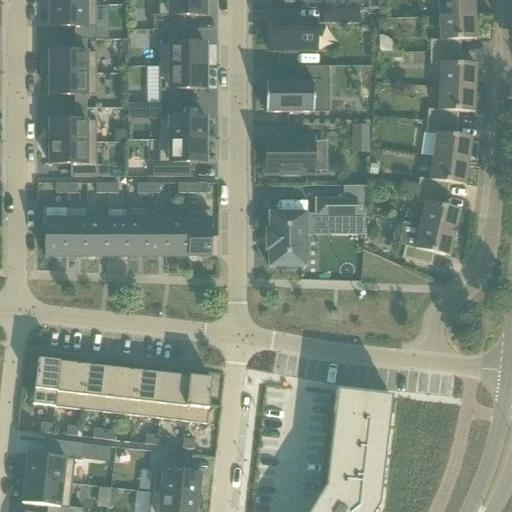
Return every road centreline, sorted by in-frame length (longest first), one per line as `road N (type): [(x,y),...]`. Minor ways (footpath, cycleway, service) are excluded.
road 1 (residential): [(510,0),(490,248),(436,315),(435,362)]
road 2 (residential): [(236,337),(236,0)]
road 3 (residential): [(18,0),(17,309)]
road 4 (residential): [(17,309),(236,337)]
road 5 (residential): [(236,337),(435,362)]
road 6 (residential): [(17,309),(0,488)]
road 7 (residential): [(218,511),(236,337)]
road 8 (tertiary): [(507,372),(472,511)]
